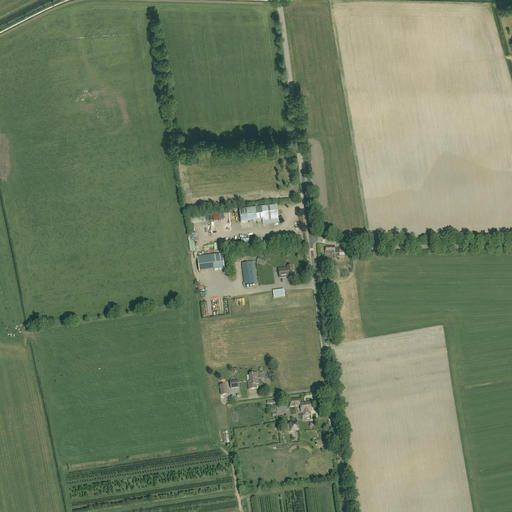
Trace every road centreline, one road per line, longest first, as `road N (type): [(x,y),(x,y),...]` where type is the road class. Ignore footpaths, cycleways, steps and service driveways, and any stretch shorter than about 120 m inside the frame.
road 1 (unclassified): [(345,511),(310,243)]
road 2 (unclassified): [(310,243),(279,0)]
road 3 (unclassified): [(511,244),(310,243)]
